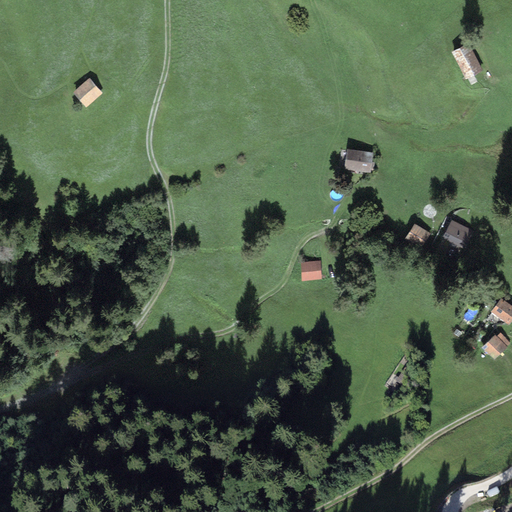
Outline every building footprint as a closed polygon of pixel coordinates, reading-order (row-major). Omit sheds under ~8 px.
[(466,44),(448,53),(461,80),(479,72),(466,44)] [(90,81),(72,94),(84,110),(101,98),(90,81)] [(373,153),(347,149),(344,170),(370,173),(373,153)] [(468,249),(476,230),(446,217),(440,229),(445,231),(443,238),(468,249)] [(432,236),(415,225),(407,239),(424,249),(432,236)] [(322,261),(301,263),(302,281),(323,279),(322,261)] [(511,321),(511,305),(501,297),(491,312),(509,325),(511,321)] [(495,335),(482,348),(494,360),(511,344),(500,333),(497,337),(495,335)]
